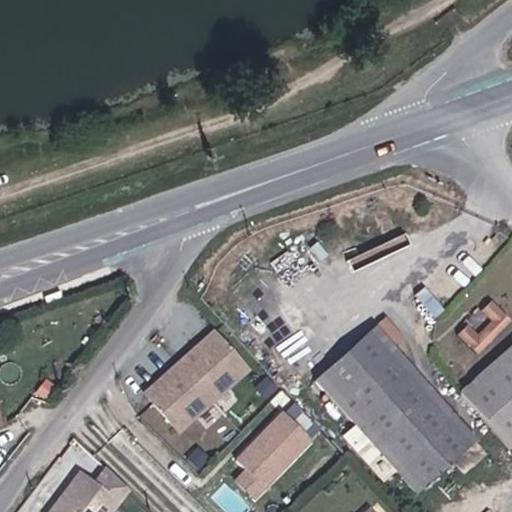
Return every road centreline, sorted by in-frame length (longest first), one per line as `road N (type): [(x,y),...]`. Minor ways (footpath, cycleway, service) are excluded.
road 1 (residential): [(180,210),(179,258),(159,291),(0,502)]
road 2 (secondary): [(432,123),(180,210)]
road 3 (secondary): [(180,210),(0,275)]
road 4 (tertiary): [(432,123),(432,87),(511,13)]
